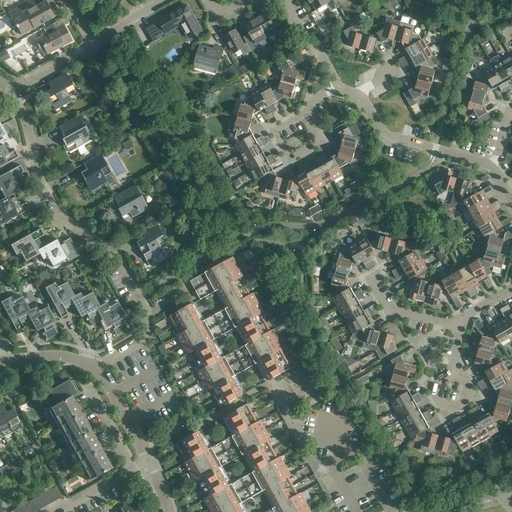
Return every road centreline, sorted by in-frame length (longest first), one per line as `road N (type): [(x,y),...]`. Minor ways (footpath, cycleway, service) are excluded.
road 1 (residential): [(98,368),(146,341),(148,317),(116,260),(55,211),(26,118),(9,91)]
road 2 (residential): [(492,168),(386,137),(359,95)]
